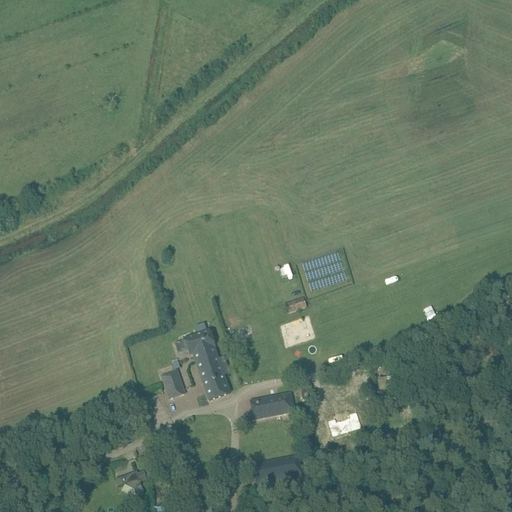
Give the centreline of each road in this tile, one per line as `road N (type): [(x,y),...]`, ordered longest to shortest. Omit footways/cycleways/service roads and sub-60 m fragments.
road 1 (unknown): [(227,406),(257,387),(399,349),(511,292)]
road 2 (unclassified): [(0,480),(95,459),(186,413)]
